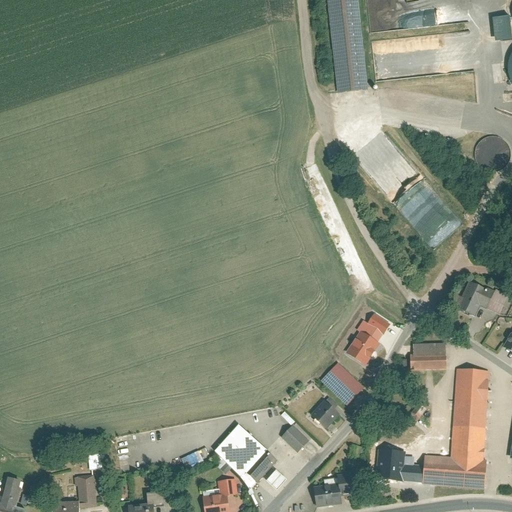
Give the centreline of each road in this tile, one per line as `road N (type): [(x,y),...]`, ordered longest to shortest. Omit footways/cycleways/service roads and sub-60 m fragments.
road 1 (track): [(302,0),(332,158),(376,251)]
road 2 (residential): [(422,312),(363,411),(271,511)]
